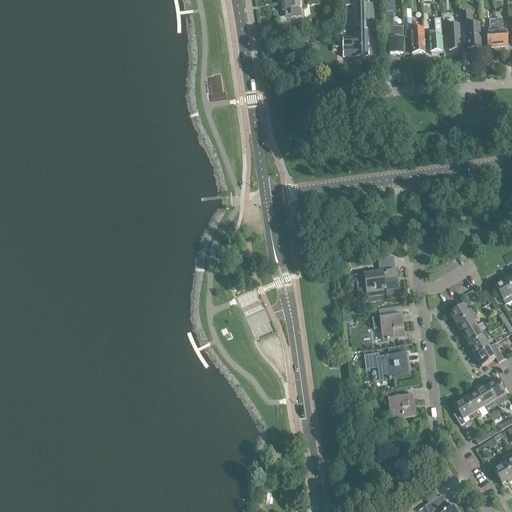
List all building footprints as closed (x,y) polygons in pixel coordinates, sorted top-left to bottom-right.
[(301,10),(299,0),(280,0),(282,13),(301,10)] [(354,39),(343,39),(343,58),(367,57),(367,21),(374,21),(374,5),(367,5),(353,5),(354,39)] [(404,31),(411,31),(412,55),(425,54),(423,38),(424,38),(422,24),(411,25),(409,12),(403,12),(403,20),(404,21),(404,31)] [(402,55),(402,40),(403,40),(403,34),(399,34),(400,28),(393,27),(393,13),(385,13),(384,45),(391,45),(390,55),(402,55)] [(460,14),(460,19),(460,26),(461,29),(466,28),(468,51),(480,51),(478,27),(474,26),(472,14),(460,14)] [(447,37),(448,37),(449,53),(460,52),(459,36),(460,36),(459,26),(460,26),(460,19),(450,20),(451,27),(447,30),(447,37)] [(430,54),(431,54),(431,56),(438,55),(438,53),(442,53),(441,37),(442,37),(441,20),(434,20),(435,35),(439,35),(439,37),(429,38),(430,54)] [(485,33),(487,50),(497,49),(496,21),(491,22),(491,33),(485,33)] [(496,21),(497,49),(508,48),(507,32),(503,32),(502,21),(496,21)] [(335,271),(336,281),(337,281),(351,279),(349,269),(335,271)] [(363,276),(367,304),(399,299),(395,272),(363,276)] [(511,301),(511,292),(505,281),(494,288),(503,303),(509,299),(511,303),(511,301)] [(482,295),(489,306),(491,304),(495,302),(488,291),(482,295)] [(491,304),(496,313),(500,311),(495,302),(491,304)] [(467,311),(464,306),(449,315),(456,326),(474,315),(470,310),(467,311)] [(405,336),(402,315),(372,319),(374,330),(381,329),(382,342),(398,340),(398,337),(405,336)] [(462,336),(477,327),(474,322),(477,320),(474,315),(456,326),(462,336)] [(504,325),(508,323),(503,315),(499,317),(504,325)] [(481,325),(477,327),(462,336),(469,347),(487,336),(484,331),(485,330),(481,325)] [(475,358),(490,349),(486,343),(490,341),(487,336),(469,347),(475,358)] [(481,369),(496,360),(498,365),(504,361),(499,352),(497,353),(493,347),(490,349),(475,358),(481,369)] [(411,378),(407,356),(407,355),(378,359),(378,357),(365,358),(367,370),(381,368),(383,382),(411,378)] [(508,399),(506,396),(497,381),(486,387),(498,407),(504,403),(503,402),(508,399)] [(475,394),(484,409),(490,406),(492,409),(497,406),(498,407),(486,387),(475,394)] [(487,414),(484,409),(475,394),(465,400),(474,415),(476,418),(480,415),(481,417),(487,414)] [(413,396),(387,399),(390,420),(416,416),(413,396)] [(476,418),(474,415),(465,400),(454,407),(458,414),(453,416),(460,427),(465,425),(463,421),(468,418),(470,422),(476,418)] [(499,428),(501,432),(510,427),(507,423),(499,428)] [(486,436),(488,440),(497,435),(495,431),(486,436)] [(485,434),(474,440),(478,446),(488,440),(486,436),(485,434)] [(501,461),(511,478),(511,455),(501,461)] [(511,478),(501,461),(491,468),(502,486),(507,483),(508,485),(511,483),(511,478)] [(457,511),(455,507),(448,511),(440,498),(425,507),(427,511),(457,511)]
